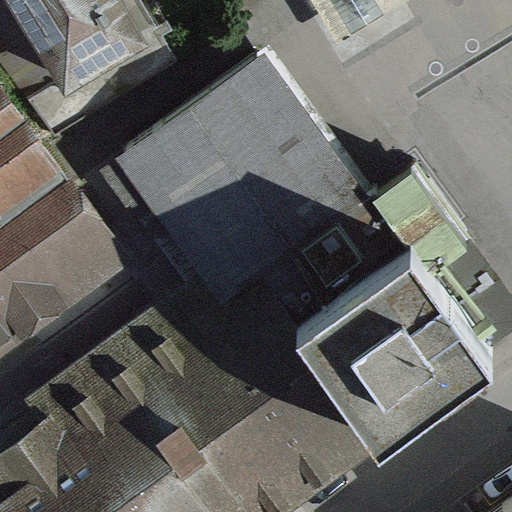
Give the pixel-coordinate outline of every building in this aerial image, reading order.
[(151,0),(9,0),(79,106),(178,42),(151,0)] [(319,0),(348,47),(426,0),(319,0)] [(256,511),(482,347),(258,43),(120,144),(226,287),(0,452),(0,496),(11,511),(256,511)] [(0,362),(140,264),(0,66),(0,362)] [(511,511),(511,500),(494,511),(511,511)]
